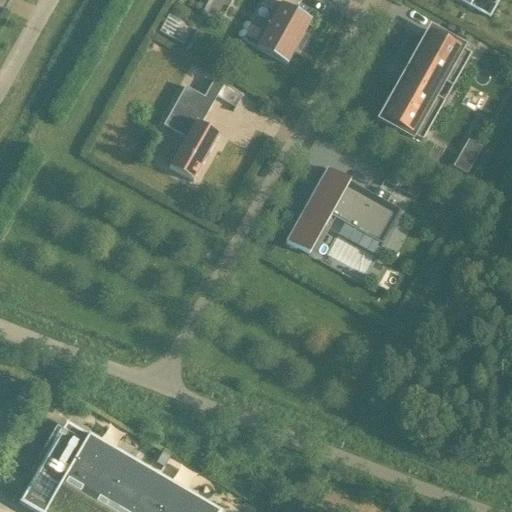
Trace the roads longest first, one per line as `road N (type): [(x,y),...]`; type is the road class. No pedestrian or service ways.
road 1 (residential): [(373,0),(157,386)]
road 2 (unclassified): [(487,511),(157,386)]
road 3 (residential): [(157,386),(0,328)]
